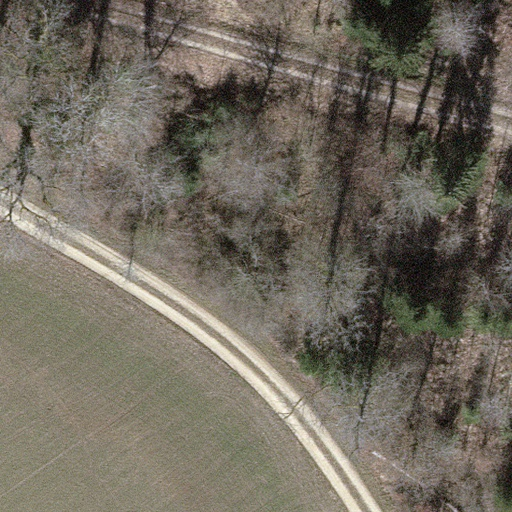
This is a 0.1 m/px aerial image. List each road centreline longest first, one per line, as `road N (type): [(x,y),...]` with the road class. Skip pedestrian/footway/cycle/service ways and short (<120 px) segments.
road 1 (track): [(0,183),(140,266),(238,342),(332,447),(374,511)]
road 2 (track): [(75,0),(511,119)]
